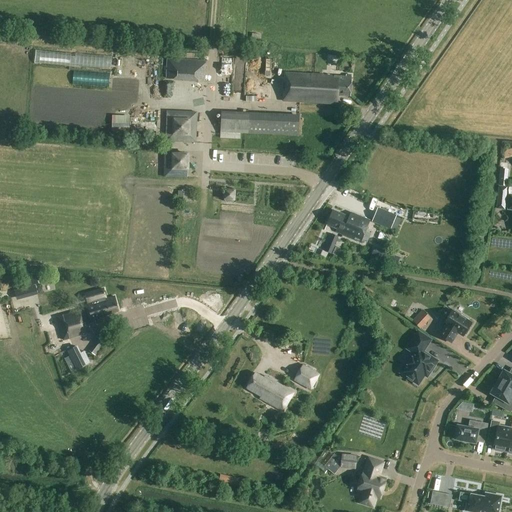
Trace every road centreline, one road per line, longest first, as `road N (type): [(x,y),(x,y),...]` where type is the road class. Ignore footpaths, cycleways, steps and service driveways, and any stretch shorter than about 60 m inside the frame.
road 1 (secondary): [(93,511),(450,0)]
road 2 (track): [(255,282),(194,277),(214,0)]
road 3 (residential): [(428,455),(441,409),(511,333)]
